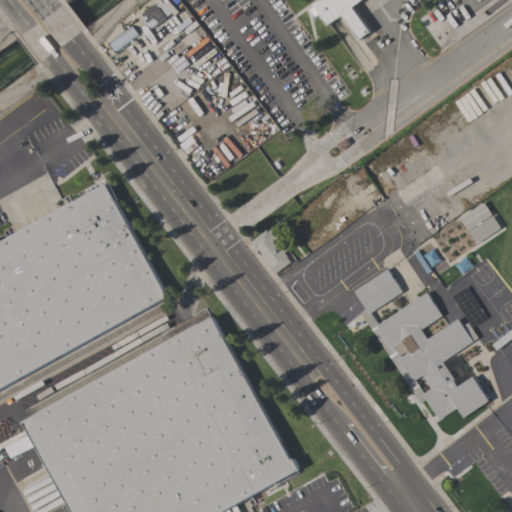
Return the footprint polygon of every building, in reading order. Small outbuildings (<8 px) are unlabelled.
[(363,0),(352,8),(369,32),(359,40),(341,15),(327,25),(313,5),(319,0),(363,0)] [(149,27),(139,14),(143,11),(144,13),(156,4),(164,16),(149,27)] [(132,26),(138,35),(132,40),(133,41),(131,43),(130,41),(113,53),(111,50),(110,51),(108,48),(109,47),(107,44),(132,26)] [(0,242),(106,184),(168,297),(0,390),(0,242)] [(467,231),(459,219),(484,203),(492,215),(467,231)] [(468,232),(492,215),(501,228),(476,244),(468,232)] [(266,230),(268,232),(273,228),(288,249),(284,252),(289,258),(288,259),(290,262),(275,274),(268,265),(269,264),(259,250),(257,251),(251,242),(266,230)] [(464,418),(457,408),(439,420),(425,400),(420,403),(360,312),(366,309),(354,291),(387,269),(402,292),(371,313),(378,325),(426,292),(442,316),(421,330),(427,339),(458,319),(463,326),(468,323),(478,338),(442,362),(458,386),(473,377),(474,379),(476,377),(479,381),(477,382),(485,395),(487,393),(490,397),(488,399),(489,401),(464,418)] [(72,511),(44,460),(19,474),(13,464),(16,462),(13,457),(11,458),(5,448),(15,442),(14,440),(29,432),(23,422),(213,317),(291,460),(294,459),(300,470),(223,511),(72,511)] [(27,511),(11,478),(0,483),(0,511),(27,511)]
